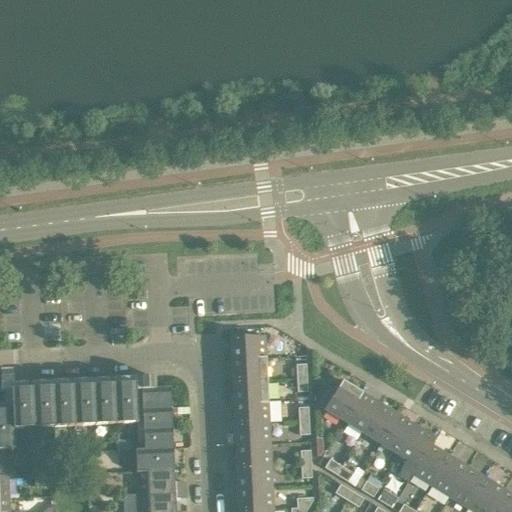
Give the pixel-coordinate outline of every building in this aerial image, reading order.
[(230,331),(231,361),(266,360),(265,337),(246,338),(246,330),(230,331)] [(231,361),(232,383),(267,381),(266,360),(231,361)] [(295,366),(296,380),(307,379),(306,365),(295,366)] [(0,372),(0,391),(10,391),(12,391),(11,385),(11,372),(0,372)] [(136,472),(173,470),(169,388),(154,389),(153,379),(153,378),(140,379),(144,450),(135,451),(136,472)] [(297,393),(307,393),(307,379),(296,380),(297,393)] [(232,383),(233,404),(268,403),(267,381),(232,383)] [(343,423),(361,393),(342,382),(332,398),(325,393),(317,407),(343,423)] [(10,391),(11,411),(12,411),(13,430),(136,425),(135,385),(12,391),(10,391)] [(362,434),(380,405),(361,393),(343,423),(362,434)] [(233,404),(234,426),(269,424),(268,403),(233,404)] [(380,446),(398,416),(380,405),(362,434),(380,446)] [(299,423),(308,422),(307,409),(298,409),(299,423)] [(16,478),(13,430),(12,411),(11,411),(0,411),(0,477),(8,477),(8,478),(16,478)] [(399,457),(417,427),(398,416),(380,446),(399,457)] [(308,422),(299,423),(299,436),(308,435),(308,422)] [(235,448),(270,446),(269,424),(234,426),(235,448)] [(417,427),(399,457),(406,461),(401,469),(413,477),(431,447),(436,439),(417,427)] [(235,448),(236,469),(271,468),(270,446),(235,448)] [(432,488),(450,459),(431,447),(413,477),(432,488)] [(300,451),(300,466),(311,466),(310,451),(300,451)] [(450,499),(468,470),(450,459),(432,488),(450,499)] [(324,469),(336,476),(341,467),(329,460),(324,469)] [(301,480),(311,479),(311,466),(300,466),(301,480)] [(353,474),(341,467),(336,476),(348,483),(353,474)] [(272,489),(271,468),(236,469),(238,491),(272,489)] [(174,484),(173,470),(136,472),(137,494),(186,492),(185,483),(174,484)] [(450,499),(468,510),(486,481),(468,470),(450,499)] [(105,486),(105,476),(96,476),(96,486),(105,486)] [(0,500),(9,500),(8,478),(8,477),(0,477),(0,500)] [(34,486),(48,486),(48,477),(34,477),(34,486)] [(486,481),(468,510),(471,511),(491,511),(504,492),(486,481)] [(377,490),(365,483),(361,491),(372,497),(377,490)] [(334,494),(346,501),(351,493),(340,485),(334,494)] [(238,491),(238,511),(249,511),(273,511),(272,489),(238,491)] [(186,500),(186,492),(137,494),(137,511),(175,511),(175,500),(186,500)] [(511,511),(511,496),(504,492),(491,511),(511,511)] [(363,500),(351,493),(346,501),(358,508),(363,500)] [(0,511),(19,511),(19,499),(9,500),(0,500),(0,511)] [(296,500),(297,509),(297,510),(308,509),(313,501),(312,499),(296,500)]
